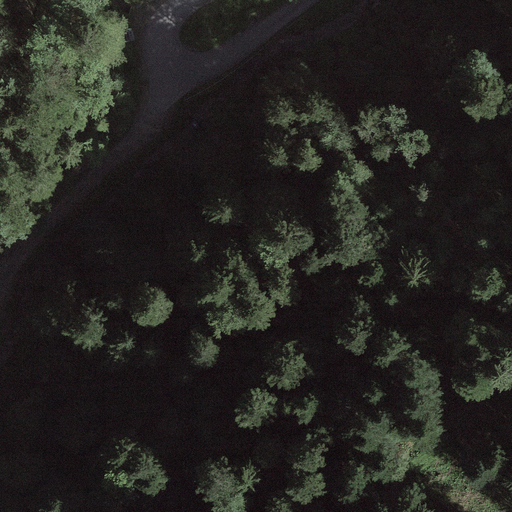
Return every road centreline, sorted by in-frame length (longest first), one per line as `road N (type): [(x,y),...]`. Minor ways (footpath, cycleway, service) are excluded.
road 1 (track): [(0,290),(32,241),(120,158),(178,73)]
road 2 (track): [(306,0),(211,68),(187,74),(171,66),(162,41),(172,13),(189,0)]
